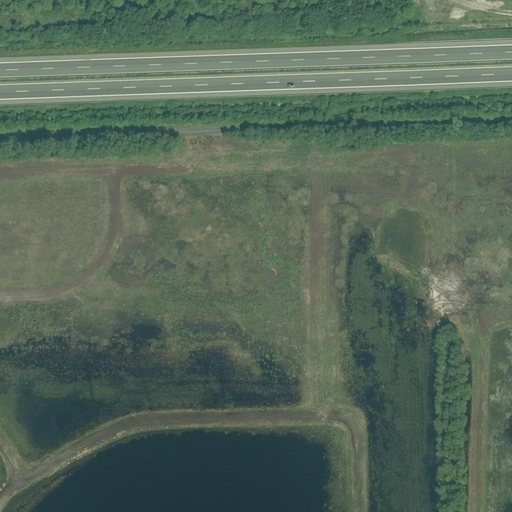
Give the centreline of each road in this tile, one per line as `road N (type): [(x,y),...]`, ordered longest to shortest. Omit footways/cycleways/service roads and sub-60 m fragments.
road 1 (trunk): [(511,53),(0,71)]
road 2 (trunk): [(0,93),(511,75)]
